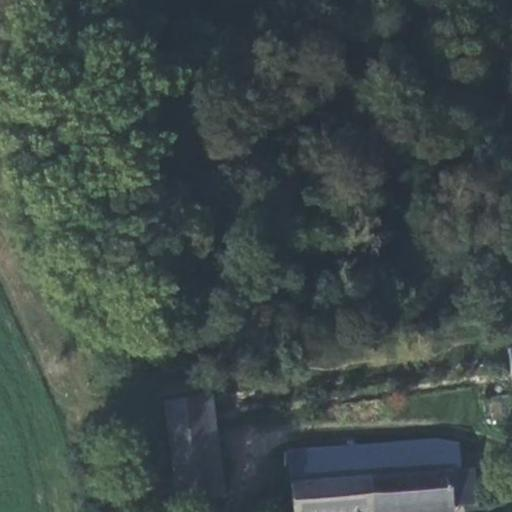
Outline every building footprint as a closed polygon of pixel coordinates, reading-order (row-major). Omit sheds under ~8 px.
[(505,358),(456,364),(458,386),(508,381),(505,358)] [(208,411),(458,386),(456,364),(206,393),(208,411)] [(218,494),(208,411),(206,393),(167,398),(179,499),(218,494)] [(288,453),(292,481),(461,467),(457,438),(288,453)] [(461,467),(292,481),(295,511),(343,511),(379,509),(455,503),(476,500),(471,465),(468,466),(461,467)] [(456,511),(455,503),(379,509),(379,511),(456,511)]
